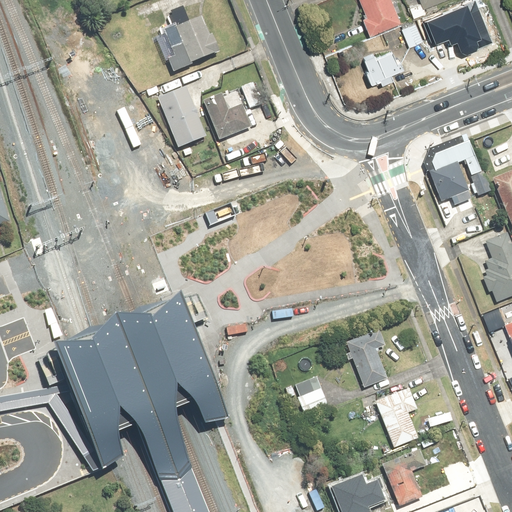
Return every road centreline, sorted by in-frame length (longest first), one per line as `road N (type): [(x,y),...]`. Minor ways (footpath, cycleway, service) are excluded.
road 1 (residential): [(511,484),(411,238)]
road 2 (secondary): [(268,0),(313,108),(359,138)]
